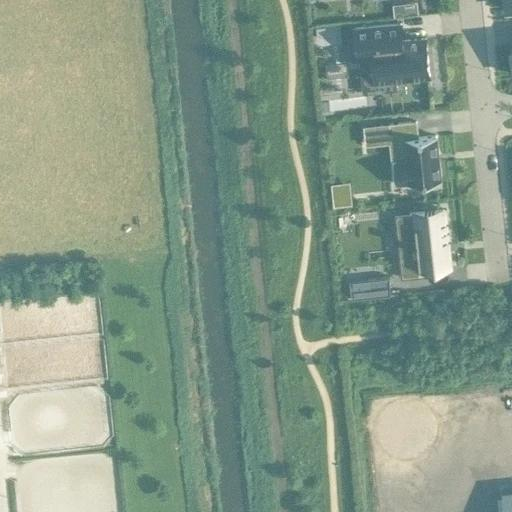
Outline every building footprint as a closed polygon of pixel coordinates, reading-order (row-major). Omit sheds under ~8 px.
[(416,3),(391,5),(393,17),(417,15),(416,3)] [(353,29),(356,60),(371,58),(373,83),(376,83),(377,92),(395,91),(394,81),(429,78),(425,39),(402,42),(400,24),(353,29)] [(417,139),(415,123),(387,125),(389,143),(405,141),(407,161),(391,163),(393,185),(409,183),(410,186),(440,182),(435,137),(417,139)] [(402,258),(398,258),(400,279),(443,274),(442,267),(448,266),(442,210),(409,214),(410,227),(399,228),(402,258)] [(388,277),(367,280),(369,298),(390,296),(388,277)] [(19,333),(0,334),(0,377),(43,375),(43,369),(18,371),(17,345),(20,345),(19,333)] [(0,387),(0,402),(16,402),(16,387),(0,387)] [(511,511),(511,490),(501,492),(502,502),(503,508),(503,511),(511,511)]
